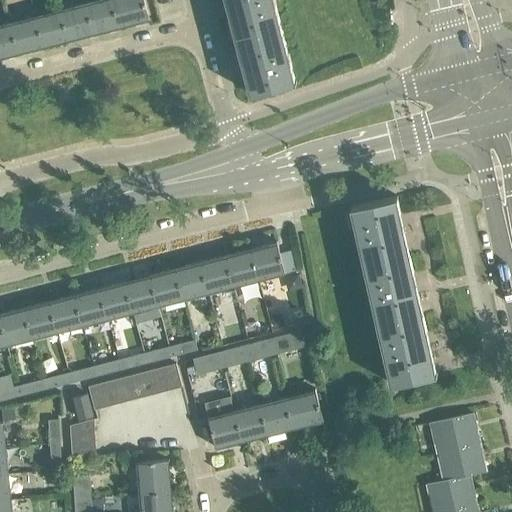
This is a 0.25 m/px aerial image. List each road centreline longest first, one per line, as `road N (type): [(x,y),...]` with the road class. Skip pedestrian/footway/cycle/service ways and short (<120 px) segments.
road 1 (residential): [(0,276),(274,205)]
road 2 (primary): [(460,76),(377,97),(235,153)]
road 3 (residential): [(228,133),(0,187)]
road 4 (residential): [(201,28),(0,79)]
road 5 (residential): [(472,123),(511,302)]
road 6 (primary): [(303,164),(472,123)]
road 7 (residential): [(211,511),(210,497),(317,470),(327,511)]
road 8 (primary): [(0,228),(123,197)]
road 9 (primary): [(123,197),(243,178)]
road 10 (primary): [(235,153),(123,197)]
